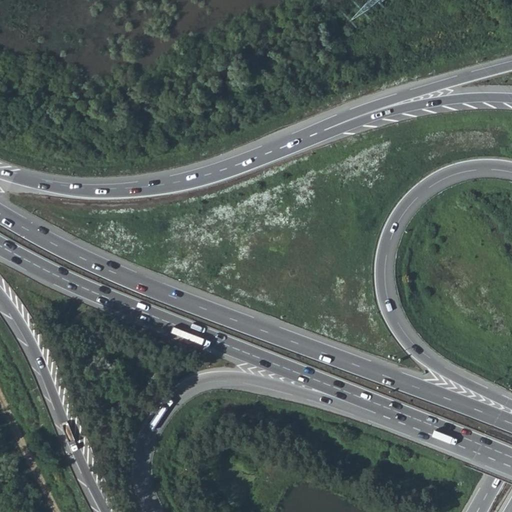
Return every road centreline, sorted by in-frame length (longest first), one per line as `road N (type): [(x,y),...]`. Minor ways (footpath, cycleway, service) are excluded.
road 1 (trunk): [(511,423),(138,283),(0,213)]
road 2 (trunk): [(0,245),(76,285),(389,408)]
road 3 (trunk): [(511,404),(418,354),(392,324),(379,275),(390,226),(412,196),(459,168),(511,167)]
road 4 (trunk): [(149,511),(138,481),(140,445),(161,407),(189,383),(233,376),(364,413),(389,408)]
road 5 (trunk): [(320,136),(217,175),(139,191),(60,189),(0,173)]
road 6 (trunk): [(0,293),(106,511)]
road 7 (trunk): [(511,65),(368,105),(329,120),(320,136)]
road 8 (trunk): [(511,98),(427,101),(320,136)]
road 9 (trunk): [(389,408),(511,456)]
